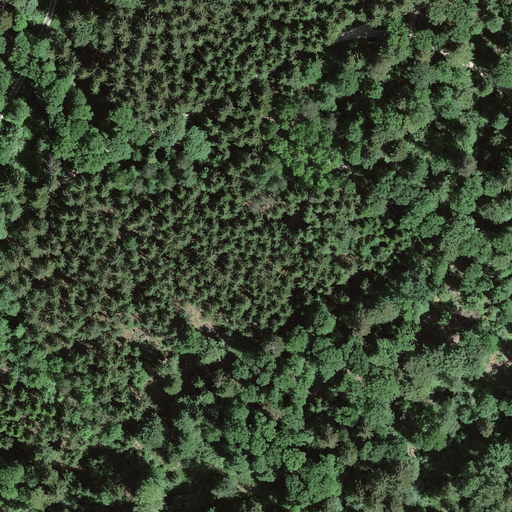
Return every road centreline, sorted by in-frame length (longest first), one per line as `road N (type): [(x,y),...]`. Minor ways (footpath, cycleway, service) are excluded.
road 1 (track): [(347,35),(289,56),(72,173),(0,232)]
road 2 (track): [(511,91),(422,39),(347,35)]
road 3 (track): [(51,0),(45,29),(0,110)]
